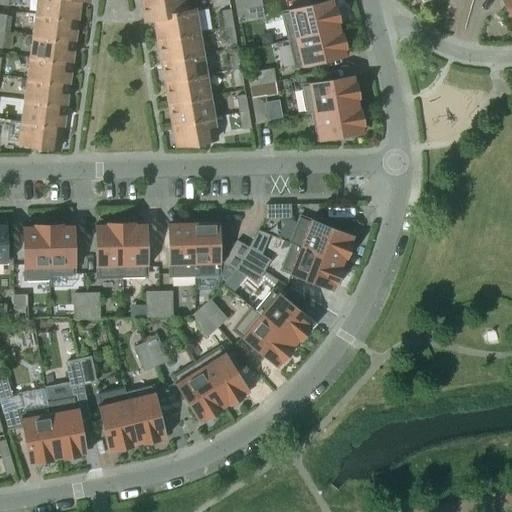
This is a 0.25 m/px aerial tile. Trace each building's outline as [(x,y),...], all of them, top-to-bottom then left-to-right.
[(75,20),(78,0),(79,0),(88,1),(87,0),(38,0),(36,15),(75,20)] [(184,11),(181,0),(141,0),(145,19),(193,11),(193,10),(184,11)] [(261,6),(259,0),(234,0),(236,10),(261,6)] [(511,0),(502,0),(511,18),(511,0)] [(340,27),(334,1),(281,14),(287,40),(340,27)] [(263,18),(261,6),(236,10),(238,23),(263,18)] [(233,26),(230,10),(221,11),(224,28),(233,26)] [(197,32),(193,11),(145,19),(145,21),(154,19),(158,39),(197,32)] [(73,41),(75,20),(36,15),(33,36),(73,41)] [(236,43),(233,26),(224,28),(226,44),(236,43)] [(347,54),(340,27),(287,40),(294,67),(347,54)] [(201,54),(197,32),(158,39),(161,60),(201,54)] [(70,63),(73,41),(33,36),(30,57),(70,63)] [(240,69),(237,52),(228,54),(231,70),(240,69)] [(204,75),(201,54),(161,60),(165,82),(204,75)] [(67,84),(70,63),(30,57),(27,79),(67,84)] [(243,85),(240,69),(231,70),(234,87),(243,85)] [(274,82),(272,69),(247,74),(249,86),(274,82)] [(208,96),(204,75),(165,82),(169,103),(208,96)] [(360,104),(355,77),(301,87),(306,114),(360,104)] [(64,106),(67,84),(27,79),(25,100),(64,106)] [(276,94),(274,82),(249,86),(251,99),(264,96),(276,94)] [(247,111),(245,95),(235,97),(238,113),(247,111)] [(212,117),(208,96),(169,103),(172,124),(212,117)] [(268,121),(264,96),(251,99),(256,123),(268,121)] [(61,127),(64,106),(25,100),(22,122),(61,127)] [(364,131),(360,104),(306,114),(313,113),(318,139),(364,131)] [(250,128),(247,111),(238,113),(241,129),(250,128)] [(215,140),(212,117),(172,124),(176,147),(188,145),(189,147),(204,147),(203,142),(215,140)] [(58,149),(61,127),(22,122),(19,144),(31,146),(30,150),(46,150),(46,148),(58,149)] [(290,217),(289,205),(264,205),(264,218),(290,217)] [(344,264),(353,239),(298,217),(288,242),(344,264)] [(121,278),(120,222),(96,223),(98,278),(121,278)] [(145,277),(144,222),(120,222),(121,278),(145,277)] [(217,275),(216,222),(192,223),(194,276),(217,275)] [(194,276),(192,223),(169,224),(170,276),(194,276)] [(49,279),(47,224),(24,225),(25,280),(49,279)] [(72,274),(71,224),(47,224),(49,279),(50,279),(49,275),(72,274)] [(241,259),(247,248),(236,241),(223,263),(234,269),(241,259)] [(334,289),(344,264),(288,242),(288,243),(299,247),(290,272),(334,289)] [(269,260),(247,248),(241,259),(262,271),(269,260)] [(256,282),(262,271),(241,259),(234,269),(256,282)] [(296,346),(313,325),(271,290),(254,310),(251,307),(250,308),(296,346)] [(157,317),(157,292),(145,292),(146,317),(157,317)] [(171,317),(171,292),(157,292),(157,317),(171,317)] [(98,318),(98,293),(84,294),(85,319),(98,318)] [(85,319),(84,294),(73,294),(73,319),(85,319)] [(26,320),(26,295),(13,295),(13,321),(26,320)] [(225,319),(209,300),(199,308),(216,327),(225,319)] [(216,327),(199,308),(190,316),(207,335),(216,327)] [(296,346),(250,308),(233,329),(278,367),(296,346)] [(166,361),(156,337),(145,342),(155,366),(166,361)] [(155,366),(145,342),(133,347),(143,370),(155,366)] [(247,394),(218,347),(195,362),(224,408),(247,394)] [(95,381),(89,357),(77,359),(83,384),(95,381)] [(83,384),(77,359),(65,362),(70,387),(83,384)] [(224,408),(195,362),(172,376),(201,423),(224,408)] [(0,399),(11,396),(3,372),(0,373),(0,399)] [(163,439),(150,386),(125,392),(124,387),(123,387),(137,445),(163,439)] [(137,445),(123,387),(96,394),(110,452),(137,445)] [(84,455),(73,397),(46,401),(57,460),(84,455)] [(57,460),(46,401),(45,401),(46,406),(21,411),(30,465),(57,460)] [(9,456),(4,440),(0,441),(0,457),(0,458),(9,456)] [(14,472),(9,456),(0,458),(5,474),(14,472)]
